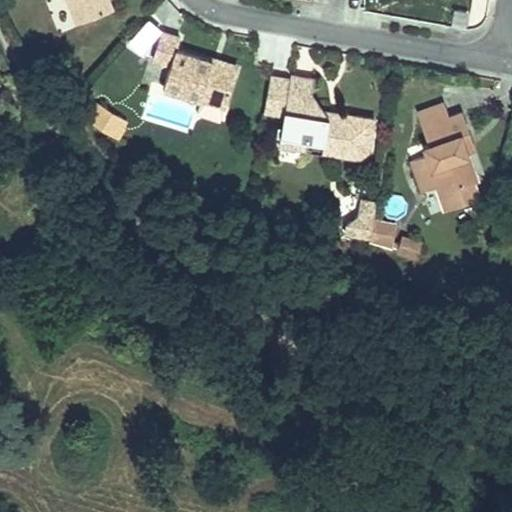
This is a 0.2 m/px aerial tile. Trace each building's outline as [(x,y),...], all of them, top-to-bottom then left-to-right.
[(71,0),(79,19),(116,4),(113,0),(71,0)] [(158,29),(150,57),(170,63),(163,85),(223,104),(235,65),(175,46),(179,35),(158,29)] [(367,144),(372,112),(340,107),(333,112),(326,111),(322,104),(310,89),(313,75),(290,71),(289,76),(269,72),(264,106),(263,107),(283,110),(282,114),(287,123),(280,128),(277,141),(295,144),(297,142),(307,134),(325,137),(333,148),(356,152),(367,144)] [(421,187),(437,181),(454,175),(457,183),(475,177),(462,137),(472,133),(463,107),(448,112),(427,119),(423,120),(430,140),(424,142),(427,150),(410,156),(421,187)] [(333,148),(325,137),(307,134),(297,142),(322,147),(333,148)] [(454,175),(437,181),(441,189),(457,183),(454,175)] [(376,203),(377,196),(362,193),(361,201),(376,203)] [(376,203),(361,201),(360,208),(348,216),(347,226),(371,230),(373,218),(376,203)] [(371,230),(371,234),(391,240),(394,222),(373,218),(371,230)] [(400,243),(419,249),(421,242),(401,236),(400,243)]
